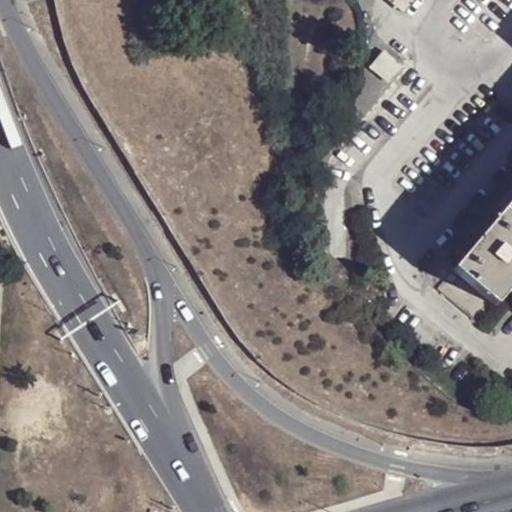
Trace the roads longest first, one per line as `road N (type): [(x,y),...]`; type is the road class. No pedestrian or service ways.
road 1 (motorway): [(431,511),(321,464),(224,406),(91,307),(0,190)]
road 2 (tertiary): [(511,485),(396,469),(270,412),(208,350),(158,271)]
road 3 (motorway): [(158,433),(33,227),(0,145)]
road 4 (tertiary): [(158,271),(5,0)]
road 5 (motorway): [(0,316),(103,426),(214,511)]
road 6 (tertiary): [(158,433),(158,271)]
